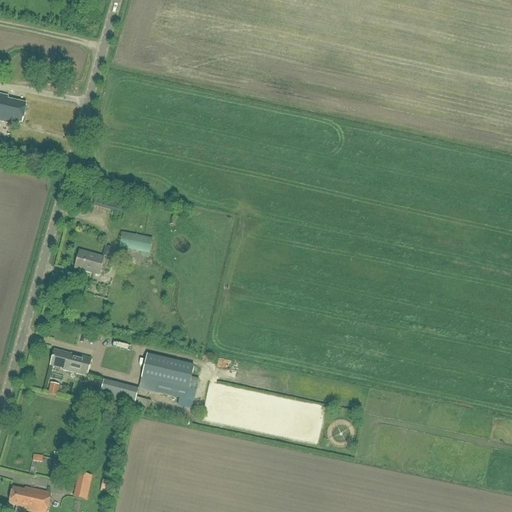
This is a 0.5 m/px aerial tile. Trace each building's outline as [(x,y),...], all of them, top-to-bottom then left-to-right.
[(26,104),(8,100),(8,98),(0,95),(0,121),(10,124),(11,121),(22,123),(26,104)] [(150,254),(152,240),(122,234),(119,249),(150,254)] [(109,256),(115,247),(109,244),(104,253),(109,256)] [(74,269),(99,276),(104,258),(79,251),(74,269)] [(62,369),(62,370),(88,377),(92,359),(73,354),(73,356),(55,351),(51,366),(62,369)] [(141,379),(148,380),(188,390),(194,366),(147,355),(141,379)] [(186,398),(188,390),(148,380),(147,388),(186,398)] [(134,406),(138,390),(103,381),(99,397),(134,406)] [(56,397),(59,385),(51,384),(48,395),(56,397)] [(81,475),(78,484),(89,487),(92,477),(81,475)] [(46,511),(51,493),(31,489),(31,492),(13,488),(9,505),(21,507),(20,509),(24,510),(24,511),(28,511),(46,511)]
